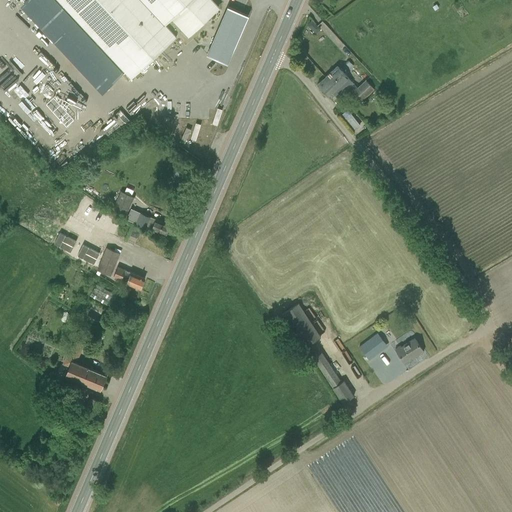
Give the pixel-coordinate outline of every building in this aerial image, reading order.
[(58,0),(124,70),(131,78),(182,30),(188,36),(200,24),(201,25),(206,20),(205,19),(218,8),(210,0),(58,0)] [(311,21),(307,26),(316,33),(320,29),(311,21)] [(332,92),(337,98),(353,84),(337,66),(317,85),(328,96),(332,92)] [(69,79),(66,83),(77,94),(81,90),(69,79)] [(353,84),(347,89),(351,93),(350,94),(358,103),(373,89),(365,80),(357,87),(357,88),(353,84)] [(115,120),(126,130),(139,117),(128,107),(115,120)] [(43,109),(40,112),(50,119),(52,115),(43,109)] [(359,125),(347,110),(340,116),(352,131),(359,125)] [(120,192),(112,209),(125,216),(133,198),(120,192)] [(84,211),(89,215),(96,207),(92,203),(84,211)] [(95,209),(94,218),(102,220),(103,210),(95,209)] [(130,209),(126,219),(135,223),(145,228),(146,227),(165,235),(170,225),(138,212),(130,209)] [(109,217),(105,226),(110,228),(115,219),(109,217)] [(67,228),(71,231),(76,223),(72,220),(67,228)] [(95,268),(101,252),(99,251),(83,245),(76,260),(95,268)] [(102,252),(95,270),(110,276),(115,262),(119,253),(105,248),(104,253),(102,252)] [(117,267),(114,276),(121,279),(120,281),(140,289),(145,278),(117,267)] [(108,308),(114,297),(96,287),(90,298),(108,308)] [(354,396),(348,387),(343,379),(340,381),(314,341),(320,337),(298,304),(282,314),(303,346),(308,354),(310,353),(343,403),(354,396)] [(387,346),(377,333),(358,347),(370,363),(374,360),(372,357),(387,346)] [(423,352),(418,343),(415,338),(401,347),(400,346),(395,349),(398,354),(404,363),(415,355),(416,356),(423,352)] [(69,366),(68,368),(103,382),(106,375),(76,362),(83,344),(75,341),(69,356),(66,355),(63,364),(69,366)] [(68,368),(65,375),(100,390),(103,382),(68,368)] [(362,379),(370,393),(382,387),(375,372),(362,379)] [(101,402),(92,398),(89,397),(80,417),(92,422),(101,402)]
